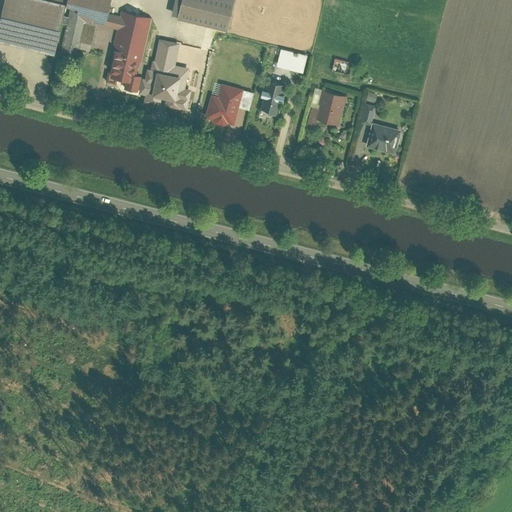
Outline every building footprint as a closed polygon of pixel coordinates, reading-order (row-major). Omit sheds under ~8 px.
[(72,3),(60,0),(9,0),(0,38),(59,52),(72,3)] [(72,0),(72,3),(74,3),(89,7),(86,20),(109,25),(112,11),(115,0),(72,0)] [(179,0),(176,13),(182,14),(185,0),(179,0)] [(238,0),(185,0),(182,14),(182,16),(231,28),(238,0)] [(74,3),(62,53),(77,57),(86,20),(89,7),(74,3)] [(127,86),(142,90),(146,73),(140,72),(154,17),(124,9),(123,14),(120,28),(115,47),(117,48),(109,79),(121,82),(122,76),(129,77),(127,86)] [(120,28),(123,14),(112,11),(109,25),(120,28)] [(309,52),(284,47),(280,64),(305,70),(309,52)] [(197,62),(165,54),(154,101),(187,108),(197,62)] [(354,60),(337,56),(334,69),(351,73),(354,60)] [(287,83),(272,79),(270,86),(268,86),(266,94),(268,95),(265,108),(280,111),(283,99),(288,100),(290,91),(285,90),(287,83)] [(244,88),(218,81),(209,117),(234,124),(244,88)] [(348,95),(327,90),(323,107),(320,118),(341,123),(348,95)] [(369,90),(367,98),(376,101),(378,92),(369,90)] [(378,105),(369,102),(364,121),(373,123),(378,105)] [(313,105),(309,123),(318,125),(320,118),(323,107),(313,105)] [(403,128),(375,120),(369,145),(397,152),(403,128)]
